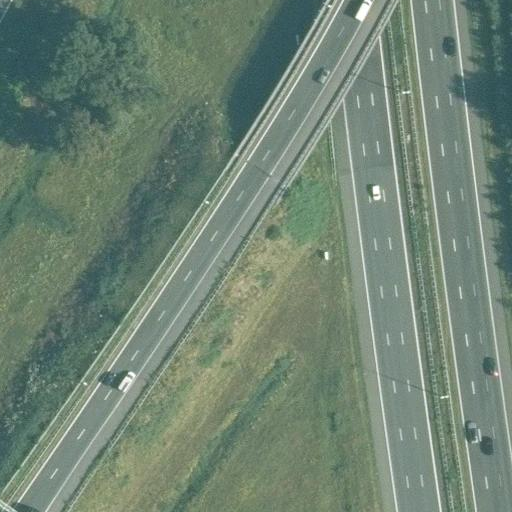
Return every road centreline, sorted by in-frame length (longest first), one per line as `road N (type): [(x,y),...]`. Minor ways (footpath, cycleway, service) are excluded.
road 1 (motorway): [(24,511),(243,190),(356,0)]
road 2 (motorway): [(347,0),(414,511)]
road 3 (motorway): [(493,511),(429,0)]
